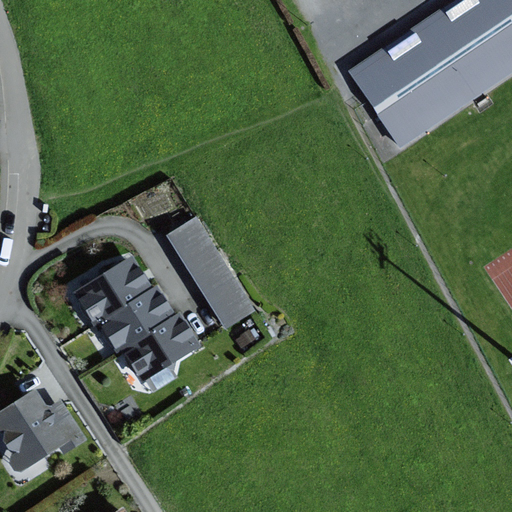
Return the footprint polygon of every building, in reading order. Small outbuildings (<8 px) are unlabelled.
[(511,0),(454,0),(350,68),(400,145),(511,71),(511,0)] [(253,312),(197,219),(168,237),(224,330),(253,312)] [(116,355),(127,348),(177,319),(168,304),(150,274),(140,257),(78,293),(116,355)] [(195,334),(184,315),(177,319),(127,348),(148,382),(204,349),(195,334)] [(40,390),(0,410),(0,437),(20,478),(87,444),(65,400),(49,408),(40,390)]
